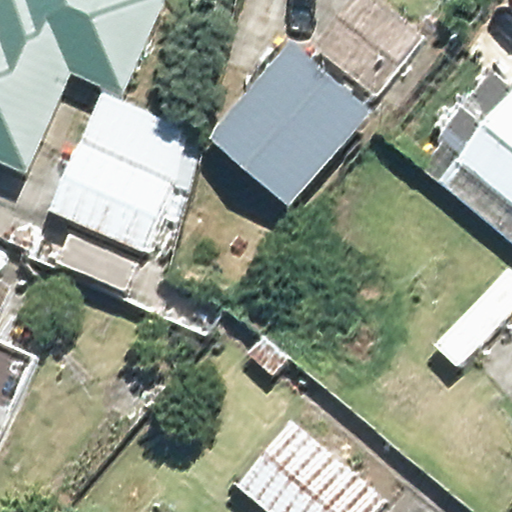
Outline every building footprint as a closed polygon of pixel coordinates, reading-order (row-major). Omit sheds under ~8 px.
[(0,0),(0,166),(44,184),(111,10),(83,0),(0,0)] [(385,0),(364,0),(337,37),(397,81),(432,34),(385,0)] [(318,205),(393,98),(307,38),(232,145),(318,205)] [(123,89),(67,210),(153,250),(209,129),(123,89)] [(511,113),(471,165),(511,196),(511,113)] [(149,277),(72,238),(53,277),(130,315),(149,277)] [(0,345),(31,281),(0,266),(0,345)] [(453,381),(511,326),(511,270),(426,352),(453,381)] [(253,492),(280,511),(392,511),(407,493),(308,419),(253,492)]
